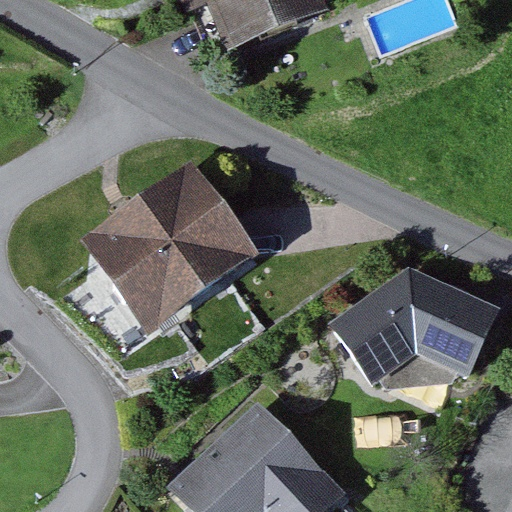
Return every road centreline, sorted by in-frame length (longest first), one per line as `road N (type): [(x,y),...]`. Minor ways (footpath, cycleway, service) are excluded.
road 1 (residential): [(511,263),(164,95)]
road 2 (residential): [(0,291),(87,396),(102,446),(90,495),(75,511)]
road 3 (residential): [(164,95),(0,198)]
road 4 (residential): [(164,95),(4,0)]
